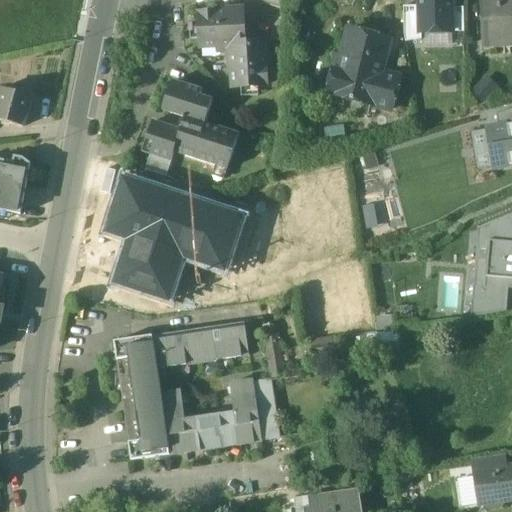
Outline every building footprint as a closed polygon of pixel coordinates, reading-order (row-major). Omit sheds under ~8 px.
[(451,0),(419,0),(420,8),(421,35),(452,34),(451,10),(451,0)] [(511,0),(480,0),(483,50),(484,49),(485,49),(511,47),(511,0)] [(421,35),(420,8),(404,9),(405,42),(421,41),(421,35)] [(464,9),(451,10),(452,34),(465,34),(464,9)] [(266,43),(245,44),(243,11),(226,12),(226,13),(200,15),(201,48),(219,47),(219,49),(233,48),(234,54),(230,54),(231,71),(232,71),(233,88),(267,86),(265,59),(267,59),(266,43)] [(390,41),(349,30),(342,58),(338,57),(328,94),(350,100),(350,101),(391,111),(400,78),(382,73),(390,41)] [(203,92),(173,82),(167,100),(175,102),(171,114),(184,118),(183,120),(185,120),(181,132),(153,122),(147,141),(155,144),(151,156),(172,163),(175,153),(228,170),(239,135),(206,124),(213,101),(201,97),(203,92)] [(32,101),(1,92),(0,95),(0,123),(24,130),(32,101)] [(511,127),(487,132),(494,168),(511,165),(511,164),(511,127)] [(151,156),(146,171),(167,178),(172,163),(151,156)] [(0,213),(17,217),(26,169),(0,164),(0,213)] [(249,216),(121,175),(101,238),(123,245),(109,289),(172,309),(188,260),(230,274),(249,216)] [(254,220),(282,212),(274,185),(246,193),(254,220)] [(511,215),(477,229),(474,287),(508,290),(511,290),(511,215)] [(274,265),(259,265),(258,292),(273,293),(274,265)] [(507,313),(508,290),(474,287),(472,318),(507,313)] [(245,324),(153,338),(154,344),(158,370),(250,357),(245,324)] [(278,330),(272,325),(264,327),(272,379),(285,377),(278,330)] [(400,333),(368,337),(370,354),(402,349),(400,333)] [(153,337),(115,343),(117,361),(129,360),(127,348),(154,344),(153,338),(153,337)] [(154,344),(127,348),(129,360),(141,442),(143,454),(169,451),(170,450),(162,395),(158,370),(154,344)] [(129,360),(117,361),(129,444),(141,442),(129,360)] [(181,392),(162,395),(170,450),(169,451),(170,456),(169,456),(169,457),(262,443),(262,442),(256,403),(254,384),(253,381),(232,385),(236,413),(185,421),(181,392)] [(271,381),(254,384),(256,403),(274,401),(271,381)] [(274,401),(256,403),(262,442),(280,439),(274,401)] [(141,442),(129,444),(132,462),(169,456),(170,456),(169,451),(143,454),(141,442)] [(505,456),(473,461),(476,475),(507,470),(505,456)] [(511,469),(507,470),(476,475),(480,506),(485,505),(491,509),(499,508),(503,502),(511,501),(511,469)] [(362,511),(360,490),(295,500),(297,509),(292,509),(292,511),(362,511)]
